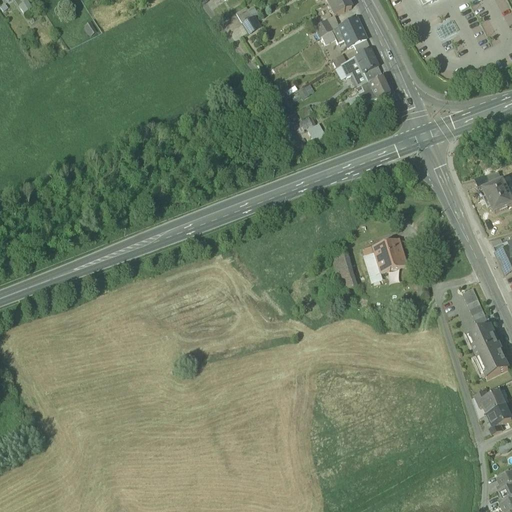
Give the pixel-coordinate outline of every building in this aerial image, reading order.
[(351,12),(345,0),(324,0),(333,20),(351,12)] [(27,2),(18,8),(23,16),(32,10),(27,2)] [(253,10),(249,12),(253,20),(257,17),(253,10)] [(237,17),(242,27),(253,20),(249,12),(248,11),(237,17)] [(338,28),(350,25),(349,19),(342,21),(341,18),(336,19),(338,28)] [(242,27),(248,37),(259,31),(259,30),(253,20),(242,27)] [(330,36),(338,31),(332,21),(313,32),(319,43),(323,40),(330,36)] [(356,23),(339,32),(342,39),(345,45),(348,52),(353,49),(366,44),(356,23)] [(97,34),(90,24),(84,29),(90,39),(97,34)] [(265,26),(259,30),(259,31),(248,37),(256,49),(273,39),(265,26)] [(338,31),(330,36),(335,44),(338,48),(345,45),(342,39),(339,32),(339,31),(338,31)] [(328,48),(335,44),(330,36),(323,40),(328,48)] [(353,49),(358,59),(369,52),(366,44),(353,49)] [(357,91),(360,90),(381,78),(378,71),(370,54),(355,61),(346,66),(340,69),(346,81),(351,79),(357,91)] [(331,65),(335,72),(340,69),(346,66),(342,59),(331,65)] [(346,81),(340,69),(335,72),(334,73),(341,85),(346,81)] [(381,78),(360,90),(364,97),(358,100),(362,110),(390,97),(381,78)] [(309,88),(304,91),(309,99),(314,96),(309,88)] [(301,103),(309,99),(304,91),(297,96),(301,103)] [(297,116),(301,123),(313,117),(308,109),(297,116)] [(308,121),(299,126),(303,133),(312,128),(308,121)] [(307,134),(314,147),(325,140),(318,128),(307,134)] [(474,183),(478,191),(489,185),(487,179),(474,183)] [(491,211),(494,217),(500,214),(501,215),(508,212),(508,211),(511,209),(511,198),(509,199),(503,185),(496,189),(496,188),(491,191),(484,194),(487,200),(491,211)] [(488,213),(491,211),(487,200),(483,202),(488,213)] [(398,242),(382,247),(386,261),(395,258),(399,271),(406,268),(398,242)] [(491,247),(494,252),(503,248),(501,244),(491,247)] [(380,277),(399,271),(395,258),(386,261),(382,247),(372,250),(374,257),(380,277)] [(493,252),(495,259),(506,254),(503,248),(494,252),(493,252)] [(511,249),(510,251),(510,252),(506,254),(495,259),(501,270),(511,264),(511,249)] [(374,257),(372,250),(361,253),(364,260),(374,257)] [(380,277),(374,257),(364,260),(362,260),(371,288),(382,284),(380,277)] [(330,263),(339,294),(353,289),(344,259),(330,263)] [(511,264),(501,270),(506,281),(511,277),(511,264)] [(416,285),(419,302),(428,301),(426,284),(416,285)] [(462,298),(465,303),(476,298),(473,293),(462,298)] [(465,303),(467,308),(478,303),(476,298),(465,303)] [(467,308),(470,314),(481,309),(478,303),(467,308)] [(470,314),(472,319),(483,314),(481,309),(470,314)] [(472,319),(475,324),(486,319),(483,314),(472,319)] [(488,325),(486,319),(475,324),(477,330),(488,325)] [(473,351),(487,383),(508,373),(500,355),(502,354),(491,330),(468,340),(468,341),(472,340),(476,350),(473,351)] [(468,341),(473,351),(476,350),(472,340),(468,341)] [(475,399),(477,406),(481,404),(480,403),(488,400),(485,395),(475,399)] [(484,410),(487,418),(505,409),(499,395),(488,400),(480,403),(481,404),(484,410)] [(511,423),(505,409),(487,418),(493,431),(494,432),(500,429),(511,423)] [(489,433),(492,438),(503,434),(500,429),(494,432),(493,431),(489,433)] [(495,479),(497,484),(509,479),(506,473),(495,479)] [(497,484),(503,495),(511,491),(511,477),(509,479),(497,484)] [(511,491),(503,495),(499,497),(504,508),(511,504),(511,491)]
